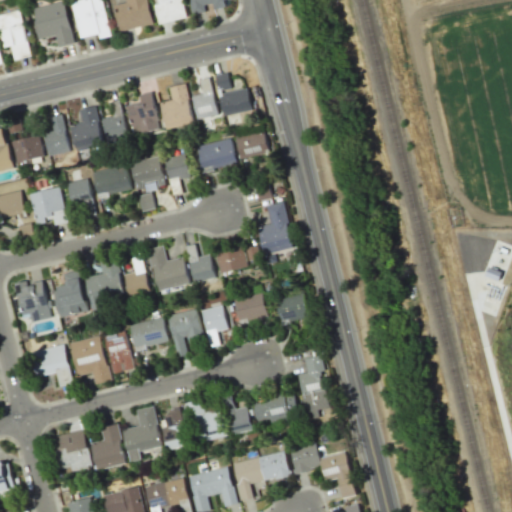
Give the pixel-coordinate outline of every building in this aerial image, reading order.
[(76,0),(72,1),(82,39),(100,34),(101,39),(113,36),(103,0),(76,0)] [(115,5),(122,31),(153,23),(149,3),(150,3),(149,0),(127,0),(128,2),(115,5)] [(160,0),(161,3),(156,4),(160,24),(188,17),(183,0),(160,0)] [(189,0),(193,13),(226,5),(225,0),(189,0)] [(38,20),(35,21),(39,38),(57,34),(60,46),(75,42),(65,1),(35,8),(38,20)] [(0,15),(0,29),(4,47),(12,45),(16,60),(33,55),(21,10),(0,15)] [(223,93),(247,87),(252,109),(224,115),(216,75),(229,72),(231,87),(222,89),(223,93)] [(209,77),(218,114),(198,119),(192,95),(204,93),(201,79),(209,77)] [(186,83),(170,87),(173,99),(161,102),(168,129),(194,122),(189,98),(190,98),(186,83)] [(128,105),(133,129),(141,128),(142,132),(159,128),(157,120),(159,120),(153,91),(141,94),(142,102),(128,105)] [(112,101),(114,115),(103,118),(108,141),(129,136),(120,100),(112,101)] [(80,110),(83,122),(70,125),(77,151),(103,144),(98,121),(100,121),(96,106),(80,110)] [(44,133),(55,130),(54,128),(54,127),(52,117),(63,114),(66,129),(65,129),(70,151),(50,156),(44,133)] [(0,128),(0,170),(15,167),(9,144),(7,145),(3,128),(0,128)] [(237,136),(241,158),(269,151),(265,130),(237,136)] [(13,141),(19,166),(34,162),(33,158),(44,156),(40,134),(13,141)] [(198,146),(204,167),(214,165),(214,167),(237,162),(231,138),(198,146)] [(165,158),(174,194),(183,192),(180,179),(192,176),(187,153),(165,158)] [(137,189),(131,162),(160,156),(166,184),(159,185),(158,179),(143,183),(144,187),(137,189)] [(93,172),(99,196),(133,188),(127,164),(93,172)] [(68,183),(73,205),(84,203),(87,216),(97,214),(88,178),(68,183)] [(30,194),(38,225),(48,222),(46,217),(67,212),(61,187),(30,194)] [(0,195),(0,216),(27,211),(22,191),(0,195)] [(267,205),(271,223),(259,227),(266,253),(292,246),(288,223),(291,223),(286,201),(267,205)] [(187,246),(195,282),(216,276),(210,254),(199,256),(196,243),(187,246)] [(216,252),(221,273),(248,265),(243,244),(216,252)] [(168,261),(164,245),(149,249),(152,267),(154,267),(160,291),(191,283),(184,256),(168,261)] [(100,258),(103,273),(86,277),(94,311),(127,302),(116,254),(100,258)] [(133,257),(137,271),(125,274),(131,298),(152,292),(142,255),(133,257)] [(88,309),(60,318),(54,291),(59,290),(58,285),(67,283),(64,273),(81,269),(88,299),(86,300),(88,309)] [(15,283),(18,296),(19,296),(23,315),(31,313),(33,322),(53,317),(50,308),(53,307),(51,300),(48,301),(43,280),(29,283),(28,280),(15,283)] [(235,300),(240,322),(269,315),(264,293),(235,300)] [(277,299),(282,323),(309,316),(304,293),(277,299)] [(202,310),(211,346),(221,344),(217,330),(228,327),(223,305),(202,310)] [(169,315),(179,356),(189,354),(185,337),(188,336),(190,342),(205,338),(197,308),(169,315)] [(164,318),(170,340),(137,348),(131,325),(164,318)] [(105,335),(115,372),(123,371),(119,359),(132,355),(126,330),(105,335)] [(71,343),(79,376),(93,373),(96,383),(113,379),(102,335),(71,343)] [(65,344),(33,351),(39,376),(57,371),(61,386),(74,383),(65,344)] [(304,358),(307,372),(297,374),(307,420),(320,417),(318,409),(329,407),(321,373),(325,372),(321,355),(304,358)] [(294,393),(284,395),(253,401),(257,425),(298,417),(294,393)] [(186,402),(194,442),(226,435),(221,409),(204,412),(202,399),(186,402)] [(227,411),(234,434),(253,429),(246,405),(227,411)] [(129,462),(141,459),(139,451),(161,446),(154,406),(136,409),(139,426),(123,429),(129,462)] [(187,436),(179,408),(163,413),(166,426),(162,427),(166,442),(187,436)] [(97,469),(126,463),(117,424),(101,427),(103,440),(91,442),(97,469)] [(93,467),(84,429),(52,437),(60,469),(71,467),(72,472),(93,467)] [(346,452),(319,457),(316,442),(289,447),(294,473),(322,467),(324,480),(338,478),(342,498),(355,495),(346,452)] [(232,462),(240,501),(253,498),(250,483),(290,476),(285,452),(232,462)] [(0,491),(14,488),(8,460),(0,461),(0,491)] [(204,497),(224,492),(227,505),(236,503),(228,467),(190,475),(197,511),(207,510),(204,497)] [(144,486),(149,510),(189,501),(183,478),(144,486)] [(143,511),(138,486),(104,493),(107,511),(143,511)] [(66,502),(68,511),(93,511),(90,497),(66,502)] [(360,511),(359,503),(345,506),(346,511),(360,511)]
